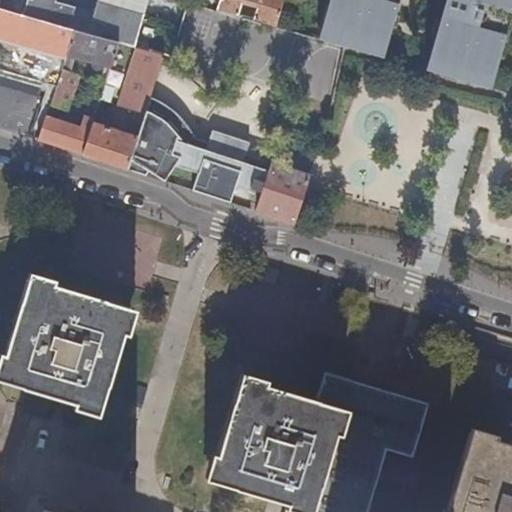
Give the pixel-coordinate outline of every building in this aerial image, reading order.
[(11,0),(8,10),(76,30),(119,42),(136,47),(149,0),(99,0),(94,18),(75,13),(77,6),(58,1),(57,0),(11,0)] [(190,0),(190,4),(218,12),(221,0),(190,0)] [(255,22),(277,28),(284,0),(221,0),(218,12),(239,18),(243,5),(258,9),(255,22)] [(329,0),(321,30),(385,48),(398,0),(329,0)] [(511,0),(444,0),(428,60),(491,79),(511,3),(511,0)] [(76,30),(8,10),(0,8),(0,68),(58,84),(63,69),(69,51),(76,30)] [(113,63),(119,42),(76,30),(69,51),(113,63)] [(382,58),(385,48),(321,30),(318,40),(344,47),(382,58)] [(148,103),(164,55),(143,49),(126,102),(146,109),(148,103)] [(489,88),(491,79),(428,60),(425,70),(489,88)] [(58,84),(51,105),(68,111),(80,75),(63,69),(58,84)] [(138,134),(126,169),(145,175),(148,171),(164,181),(175,165),(197,172),(191,190),(229,203),(235,186),(251,192),(252,189),(263,193),(273,165),(248,157),(252,143),(215,130),(211,143),(196,138),(190,132),(177,121),(156,107),(148,103),(146,109),(138,134)] [(40,140),(84,155),(92,131),(48,116),(40,140)] [(126,169),(138,134),(132,132),(131,134),(100,124),(101,118),(96,117),(92,131),(84,155),(126,169)] [(310,177),(273,165),(263,193),(257,212),(294,224),(310,177)] [(0,353),(0,382),(17,387),(76,405),(74,411),(99,418),(124,335),(129,336),(137,311),(54,286),(56,281),(29,273),(5,356),(0,353)] [(511,511),(511,445),(497,441),(498,436),(473,428),(448,511),(443,510),(441,511),(369,511),(390,449),(416,458),(431,404),(351,379),(328,371),(318,400),(242,376),(217,453),(212,451),(204,477),(288,502),(284,511),(511,511)] [(0,511),(11,511),(14,504),(0,500),(0,511)]
